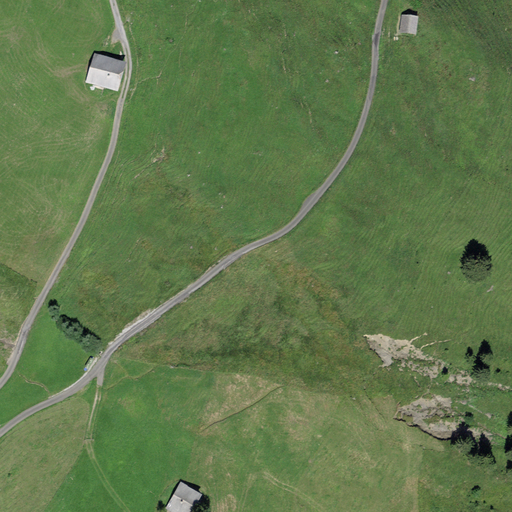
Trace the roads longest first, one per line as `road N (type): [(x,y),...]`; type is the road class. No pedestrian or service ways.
road 1 (track): [(384,0),(357,142),(310,208),(115,346),(93,375),(0,430)]
road 2 (track): [(0,381),(109,143),(125,62),(110,0)]
